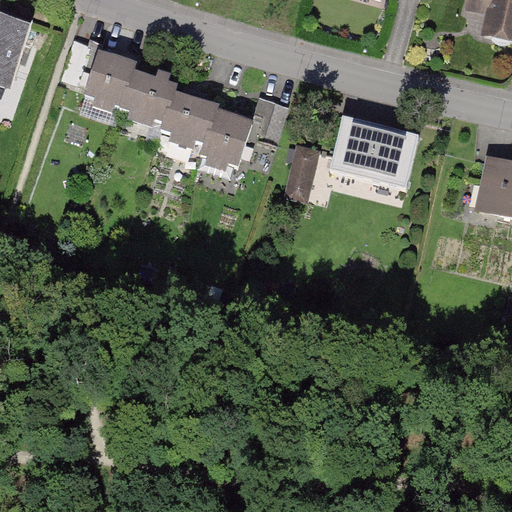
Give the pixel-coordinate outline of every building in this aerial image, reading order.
[(511,0),(466,0),(460,31),(511,42),(511,0)] [(0,95),(8,98),(32,26),(0,15),(0,95)] [(135,80),(98,65),(77,116),(115,131),(135,80)] [(173,95),(135,80),(115,131),(153,147),(173,95)] [(211,110),(173,95),(153,147),(191,162),(211,110)] [(278,145),(290,108),(269,101),(257,138),(278,145)] [(249,126),(211,110),(191,162),(228,177),(249,126)] [(422,141),(335,119),(320,184),(407,205),(422,141)] [(299,144),(287,197),(310,202),(322,149),(299,144)] [(511,169),(482,162),(467,226),(511,236),(511,169)]
